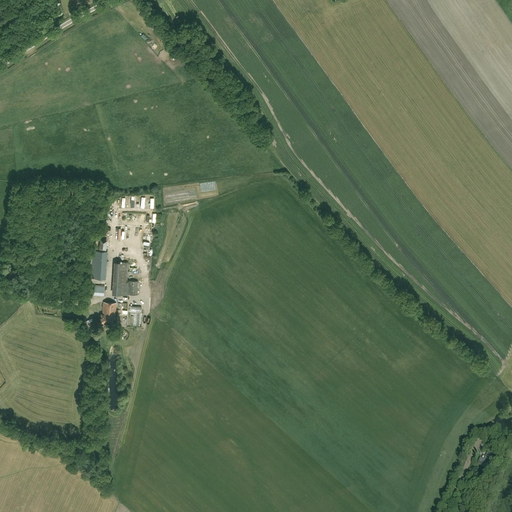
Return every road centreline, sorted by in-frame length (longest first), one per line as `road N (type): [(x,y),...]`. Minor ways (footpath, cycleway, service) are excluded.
road 1 (unclassified): [(0,65),(111,0)]
road 2 (unclassified): [(445,511),(481,436),(511,405)]
